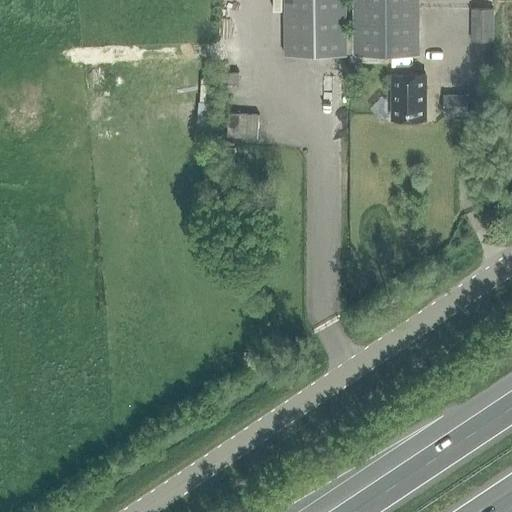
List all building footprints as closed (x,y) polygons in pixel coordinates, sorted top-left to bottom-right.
[(347,56),(346,0),(283,0),(284,57),(347,56)] [(418,0),(353,0),(353,56),(419,55),(418,0)] [(493,9),(471,9),(470,41),(493,41),(493,9)] [(392,119),(425,119),(425,75),(392,75),(392,119)] [(450,94),(451,114),(476,113),(475,92),(450,94)]
